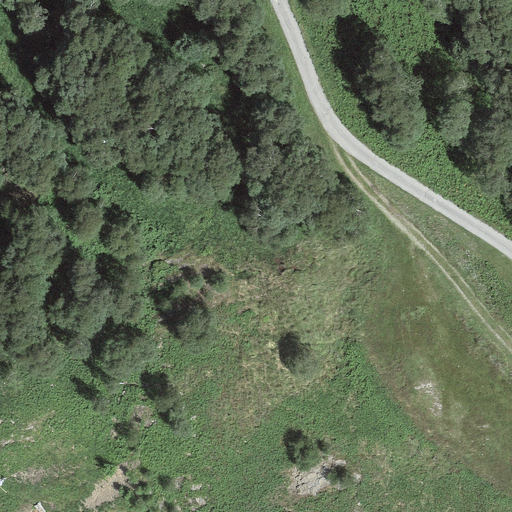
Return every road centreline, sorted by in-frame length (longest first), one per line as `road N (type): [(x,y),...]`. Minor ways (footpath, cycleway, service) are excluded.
road 1 (unclassified): [(293,0),(333,108),(511,229)]
road 2 (track): [(333,108),(372,176),(511,333)]
